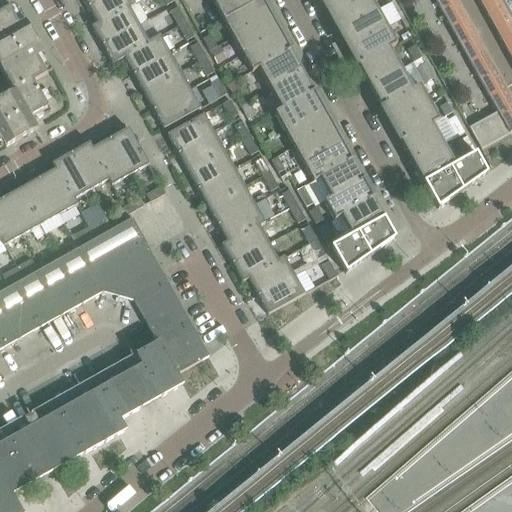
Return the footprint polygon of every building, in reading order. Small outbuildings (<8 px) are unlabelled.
[(81,0),(88,10),(105,0),(81,0)] [(134,8),(129,0),(105,0),(88,10),(97,26),(128,9),(129,11),(134,8)] [(173,4),(170,0),(160,0),(165,8),(173,4)] [(260,2),(259,0),(214,0),(210,3),(221,22),(248,7),(249,9),(260,2)] [(329,18),(360,0),(320,0),(319,1),(329,18)] [(338,34),(376,13),(369,0),(360,0),(329,18),(338,34)] [(457,5),(454,0),(433,0),(441,14),(457,5)] [(500,5),(497,0),(477,0),(484,13),(500,5)] [(511,0),(497,0),(500,5),(509,19),(511,25),(511,0)] [(232,40),(270,19),(260,2),(249,9),(248,7),(221,22),(232,40)] [(467,23),(457,5),(441,14),(451,32),(467,23)] [(509,19),(500,5),(484,13),(493,28),(509,19)] [(138,28),(129,11),(128,9),(97,26),(91,29),(102,49),(138,28)] [(42,55),(24,24),(18,27),(8,10),(4,12),(0,14),(0,72),(13,95),(32,84),(46,76),(36,58),(42,55)] [(185,24),(177,11),(170,15),(177,29),(185,24)] [(348,51),(386,30),(376,13),(338,34),(348,51)] [(241,57),(279,36),(270,19),(232,40),(241,57)] [(511,42),(511,25),(509,19),(493,28),(503,47),(511,42)] [(123,60),(159,39),(149,22),(138,28),(102,49),(112,67),(123,61),(123,60)] [(476,39),(467,23),(451,32),(461,48),(476,39)] [(193,39),(185,24),(177,29),(186,43),(193,39)] [(389,51),(396,47),(386,30),(348,51),(357,68),(388,51),(389,51)] [(169,57),(165,49),(172,45),(166,35),(159,39),(123,60),(123,61),(133,78),(169,57)] [(257,70),(289,53),(279,36),(241,57),(251,75),(258,71),(257,70)] [(210,37),(202,41),(209,53),(217,49),(210,37)] [(486,57),(476,39),(461,48),(470,66),(486,57)] [(511,42),(503,47),(511,62),(511,42)] [(206,61),(197,46),(189,51),(198,66),(206,61)] [(414,48),(407,52),(413,64),(421,60),(414,48)] [(219,49),(210,54),(217,67),(226,61),(219,49)] [(400,72),(389,51),(388,51),(357,68),(369,89),(394,75),(400,72)] [(301,74),(289,54),(289,53),(257,70),(258,71),(269,91),(301,74)] [(143,96),(180,76),(169,57),(133,78),(143,96)] [(496,75),(486,57),(470,66),(480,83),(496,75)] [(206,61),(198,66),(205,79),(212,75),(213,75),(206,61)] [(425,65),(422,67),(415,71),(424,86),(434,80),(425,65)] [(412,93),(411,92),(402,74),(400,72),(369,89),(381,110),(412,93)] [(312,95),(301,74),(269,91),(281,112),(312,95)] [(505,92),(496,75),(480,83),(490,101),(505,92)] [(153,114),(189,94),(180,76),(143,96),(153,114)] [(237,82),(227,87),(234,99),(243,93),(237,82)] [(226,97),(218,83),(210,87),(218,102),(226,97)] [(29,120),(47,110),(32,84),(13,95),(0,102),(0,144),(2,144),(5,150),(36,132),(29,120)] [(390,127),(428,106),(418,88),(411,92),(412,93),(381,110),(390,127)] [(511,110),(511,104),(505,92),(490,101),(497,114),(495,115),(497,118),(511,110)] [(163,132),(199,111),(189,94),(153,114),(163,132)] [(283,133),(322,112),(312,95),(281,112),(274,115),(283,133)] [(237,118),(229,103),(221,108),(229,122),(237,118)] [(248,104),(239,108),(245,118),(253,114),(248,104)] [(431,127),(438,123),(428,106),(390,127),(400,144),(431,127)] [(511,110),(497,118),(495,115),(468,130),(481,152),(511,134),(511,110)] [(293,150),(331,129),(322,112),(283,133),(293,150)] [(214,137),(203,118),(166,137),(177,156),(214,137)] [(454,119),(445,124),(455,141),(464,136),(454,119)] [(249,139),(241,126),(234,130),(241,144),(249,139)] [(443,148),(440,143),(431,127),(400,144),(411,165),(443,148)] [(302,167),(341,146),(331,129),(293,150),(302,167)] [(148,167),(127,131),(108,141),(129,179),(148,167)] [(187,175),(224,154),(214,137),(177,156),(187,175)] [(257,154),(249,139),(241,144),(250,159),(257,154)] [(466,139),(457,145),(466,161),(475,156),(466,139)] [(129,179),(108,141),(92,151),(90,152),(108,184),(111,189),(129,179)] [(108,184),(90,152),(92,151),(89,145),(70,156),(91,193),(108,184)] [(312,184),(319,181),(351,163),(341,146),(302,167),(312,184)] [(454,169),(454,168),(443,148),(411,165),(423,186),(449,172),(454,169)] [(197,192),(233,172),(224,154),(187,175),(197,192)] [(91,193),(70,156),(51,166),(54,172),(56,171),(74,203),(91,193)] [(475,156),(466,161),(454,168),(454,169),(449,172),(461,194),(486,177),(481,168),(475,156)] [(277,160),(270,163),(277,175),(284,172),(277,160)] [(270,176),(261,161),(254,166),(262,180),(270,176)] [(361,183),(351,163),(319,181),(330,200),(361,183)] [(77,208),(74,203),(56,171),(54,172),(37,182),(58,219),(77,208)] [(207,210),(244,190),(233,172),(197,192),(207,210)] [(461,194),(449,172),(423,186),(437,212),(461,194)] [(278,190),(270,176),(262,180),(270,194),(278,190)] [(58,219),(37,182),(19,191),(40,229),(58,219)] [(333,223),(340,219),(372,201),(361,183),(330,200),(323,204),(333,223)] [(164,197),(160,189),(146,197),(150,205),(164,197)] [(304,189),(296,193),(305,210),(313,205),(304,189)] [(217,228),(254,208),(244,190),(207,210),(217,228)] [(40,229),(19,191),(0,202),(21,240),(40,229)] [(297,207),(288,193),(280,198),(288,212),(297,207)] [(383,221),(381,218),(372,201),(340,219),(343,224),(351,238),(357,236),(383,221)] [(0,202),(0,244),(3,250),(21,240),(0,202)] [(128,218),(143,210),(138,202),(123,210),(128,218)] [(305,222),(297,207),(288,212),(297,227),(305,222)] [(264,226),(254,208),(217,228),(226,244),(258,227),(259,229),(264,226)] [(128,218),(123,210),(109,218),(114,226),(128,218)] [(316,210),(308,214),(315,226),(323,222),(316,210)] [(394,241),(383,221),(357,236),(369,259),(394,241)] [(35,484),(83,457),(125,433),(120,423),(151,405),(177,391),(175,388),(176,384),(179,382),(177,377),(208,360),(146,249),(131,222),(73,255),(59,262),(44,271),(0,295),(0,352),(102,295),(133,304),(157,346),(127,362),(116,367),(6,429),(0,432),(0,511),(20,511),(22,511),(16,500),(14,501),(12,497),(35,484)] [(107,230),(102,222),(90,229),(94,237),(107,230)] [(268,245),(259,229),(258,227),(226,244),(221,247),(231,266),(268,245)] [(325,227),(318,231),(323,240),(330,236),(325,227)] [(77,246),(94,237),(90,229),(73,238),(77,246)] [(316,242),(308,229),(300,233),(308,247),(316,242)] [(369,259),(357,236),(351,238),(330,250),(344,274),(345,276),(369,259)] [(324,258),(316,242),(308,247),(315,260),(317,262),(324,258)] [(248,282),(279,265),(278,263),(268,245),(231,266),(242,285),(248,282)] [(68,247),(55,254),(59,262),(73,255),(68,247)] [(308,247),(298,252),(305,266),(315,260),(308,247)] [(55,254),(40,263),(44,271),(59,262),(55,254)] [(34,270),(30,263),(27,258),(14,266),(17,270),(15,271),(20,279),(34,270)] [(257,298),(294,279),(283,260),(278,263),(279,265),(248,282),(257,298)] [(337,278),(328,265),(321,269),(329,283),(337,278)] [(5,287),(20,279),(15,271),(0,279),(5,287)] [(267,317),(304,297),(294,279),(257,298),(267,317)]
